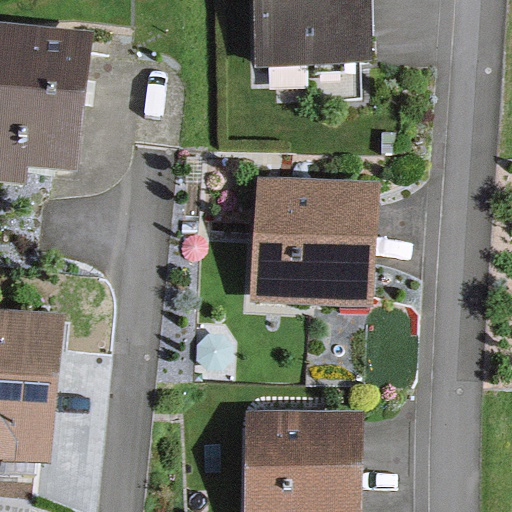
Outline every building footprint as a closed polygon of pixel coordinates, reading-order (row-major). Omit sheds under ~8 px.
[(356,72),(359,0),(251,0),(249,68),(356,72)] [(0,175),(74,181),(84,60),(0,53),(0,175)] [(362,325),(366,195),(261,191),(257,321),(362,325)] [(0,472),(43,477),(56,339),(0,333),(0,472)] [(353,511),(356,428),(251,424),(247,511),(353,511)]
